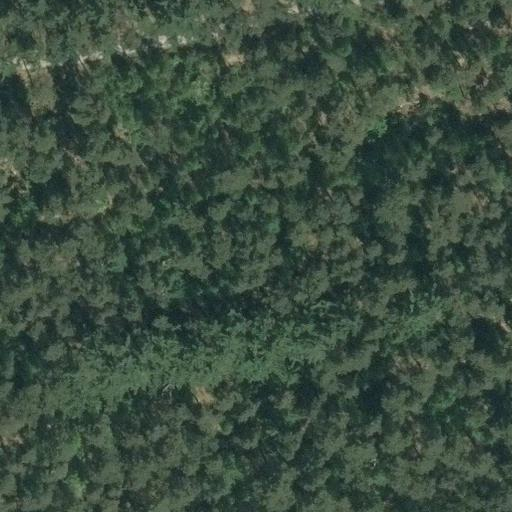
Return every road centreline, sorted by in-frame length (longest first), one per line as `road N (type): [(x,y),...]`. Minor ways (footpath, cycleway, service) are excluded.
road 1 (track): [(330,6),(358,142),(511,320)]
road 2 (track): [(0,66),(361,0)]
road 3 (track): [(89,511),(23,294),(0,292)]
